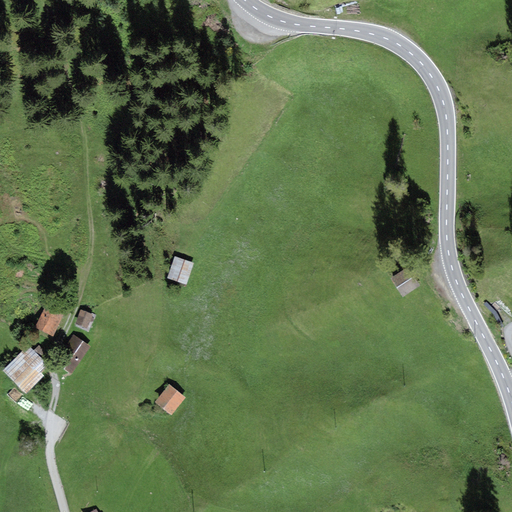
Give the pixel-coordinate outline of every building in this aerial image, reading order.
[(194,263),(175,256),(167,278),(187,285),(194,263)] [(408,266),(390,277),(402,296),(420,285),(408,266)] [(66,306),(48,297),(35,327),(54,336),(66,306)] [(93,315),(81,309),(74,323),(86,329),(93,315)] [(91,346),(74,335),(55,362),(72,374),(91,346)] [(29,345),(3,370),(25,394),(44,376),(41,373),(48,366),(29,345)] [(169,384),(155,401),(171,415),(186,397),(169,384)]
